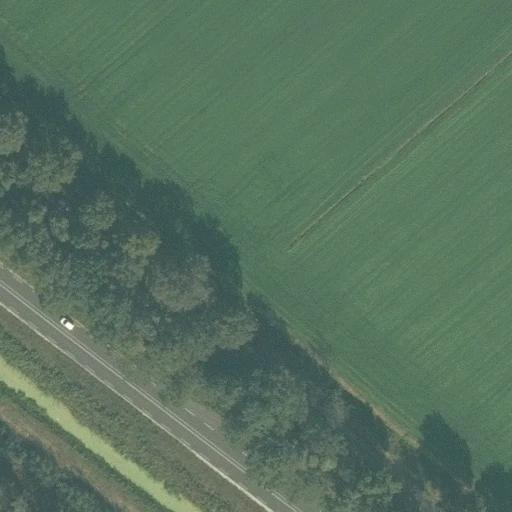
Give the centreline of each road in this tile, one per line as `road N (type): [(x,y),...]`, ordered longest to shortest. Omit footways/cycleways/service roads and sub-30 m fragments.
road 1 (unclassified): [(428,511),(0,149)]
road 2 (primary): [(301,511),(0,282)]
road 3 (track): [(131,511),(0,409)]
